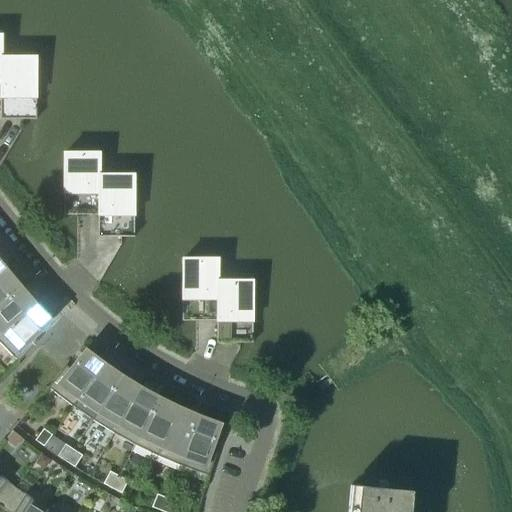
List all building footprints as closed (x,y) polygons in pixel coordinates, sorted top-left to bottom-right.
[(35,120),(35,58),(1,58),(0,75),(0,119),(22,120),(35,120)] [(97,216),(99,176),(99,154),(62,154),(62,216),(76,216),(97,216)] [(133,237),(133,176),(99,176),(97,216),(97,237),(120,237),(133,237)] [(216,322),(217,281),(217,260),(181,260),(181,322),(194,322),(216,322)] [(0,304),(18,289),(13,283),(16,280),(7,269),(0,274),(0,304)] [(252,343),(252,281),(217,281),(216,322),(216,343),(239,343),(252,343)] [(0,334),(36,303),(27,293),(24,296),(18,289),(0,304),(0,334)] [(33,338),(49,322),(42,315),(45,313),(36,303),(0,334),(0,344),(17,362),(37,342),(33,338)] [(72,407),(103,363),(92,355),(91,357),(83,352),(69,369),(65,365),(47,388),(69,405),(72,407)] [(91,420),(119,378),(112,374),(114,370),(103,363),(72,407),(91,420)] [(113,433),(140,386),(128,379),(126,383),(119,378),(91,420),(93,421),(113,433)] [(135,445),(157,400),(150,396),(152,393),(140,386),(113,433),(118,436),(135,445)] [(157,456),(179,406),(166,401),(165,404),(157,400),(135,445),(143,450),(157,456)] [(178,465),(197,419),(189,415),(191,412),(179,406),(157,456),(169,462),(178,465)] [(217,449),(212,448),(219,427),(197,419),(178,465),(196,472),(208,477),(217,449)] [(43,447),(51,436),(42,430),(34,441),(43,447)] [(12,447),(20,438),(11,431),(4,440),(12,447)] [(65,462),(72,450),(64,445),(56,457),(65,462)] [(73,468),(81,456),(72,450),(65,462),(73,468)] [(44,470),(49,460),(40,455),(34,464),(44,470)] [(111,489),(118,477),(109,472),(102,484),(111,489)] [(0,507),(0,508),(15,488),(0,476),(0,507)] [(120,494),(127,481),(118,477),(111,489),(120,494)] [(346,511),(408,511),(410,492),(349,486),(346,511)] [(42,511),(43,511),(29,503),(32,499),(15,488),(0,508),(6,511),(42,511)] [(160,511),(165,499),(156,495),(151,508),(160,511)] [(161,511),(171,511),(175,502),(165,499),(160,511),(161,511)]
